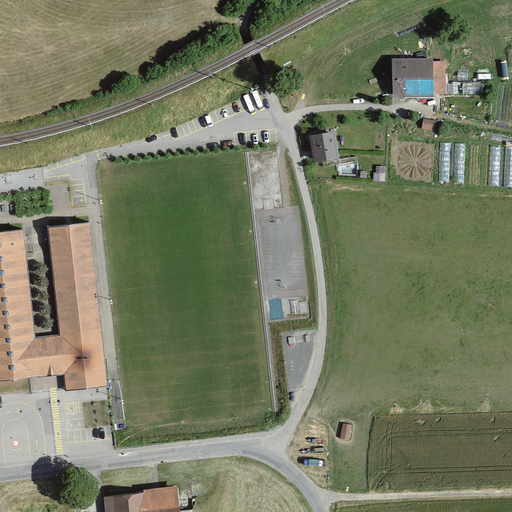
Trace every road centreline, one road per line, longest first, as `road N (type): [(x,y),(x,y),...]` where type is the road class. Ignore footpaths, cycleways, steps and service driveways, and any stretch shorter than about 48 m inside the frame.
road 1 (residential): [(263,453),(299,405),(322,325),(306,199),(267,80)]
road 2 (tertiary): [(263,453),(237,446),(0,476)]
road 3 (track): [(313,497),(511,491)]
